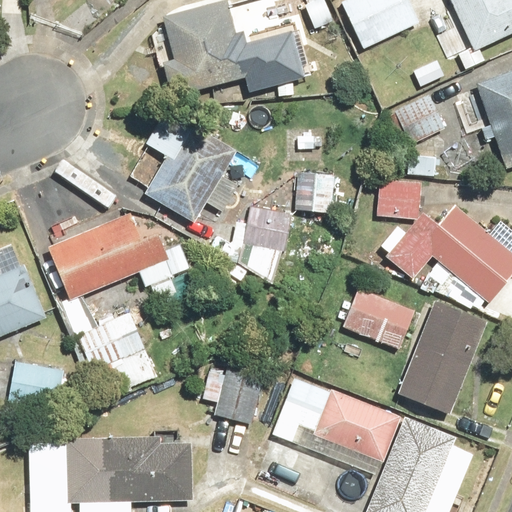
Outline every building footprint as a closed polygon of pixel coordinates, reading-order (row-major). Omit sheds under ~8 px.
[(408,0),(349,0),(343,3),(363,47),(419,22),(408,0)] [(511,0),(451,0),(477,54),(511,36),(511,0)] [(238,37),(228,2),(163,19),(175,62),(163,65),(172,99),(250,78),(252,89),(306,74),(294,31),(248,44),(245,35),(238,37)] [(511,73),(478,85),(508,172),(511,170),(511,73)] [(395,113),(409,141),(406,175),(436,175),(436,158),(444,158),(448,123),(441,123),(427,96),(395,113)] [(194,226),(237,153),(167,112),(147,145),(170,158),(146,198),(194,226)] [(334,176),(297,175),(296,211),(333,213),(334,176)] [(511,278),(511,254),(456,206),(437,227),(423,214),(385,257),(413,281),(433,258),(488,306),(511,278)] [(232,249),(239,250),(236,262),(273,283),(280,250),(284,250),(291,214),(250,207),(245,224),(236,222),(232,249)] [(131,215),(48,249),(70,302),(169,261),(159,236),(142,243),(131,215)] [(0,276),(0,341),(48,321),(25,266),(0,276)] [(358,288),(342,327),(399,349),(415,311),(358,288)] [(488,325),(436,304),(399,396),(451,417),(488,325)] [(66,371),(15,361),(7,403),(58,413),(66,371)] [(203,398),(218,402),(215,416),(250,425),(262,375),(227,366),(225,375),(210,371),(203,398)] [(400,418),(331,391),(313,436),(382,463),(400,418)] [(428,511),(457,439),(406,420),(370,511),(428,511)] [(67,440),(70,506),(193,501),(191,446),(160,447),(160,437),(67,440)]
